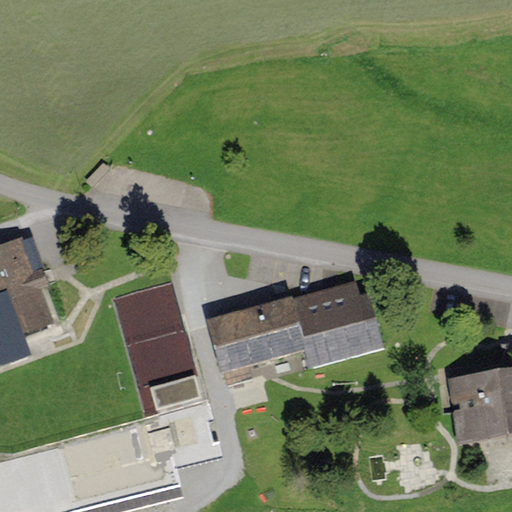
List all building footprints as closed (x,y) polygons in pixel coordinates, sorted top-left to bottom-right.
[(24,244),(0,252),(0,375),(31,364),(22,339),(54,328),(24,244)] [(365,284),(208,326),(223,379),(302,357),(306,371),(383,350),(365,284)] [(126,328),(184,322),(181,286),(160,288),(160,294),(123,297),(126,328)] [(187,337),(152,352),(148,343),(135,348),(150,382),(183,368),(178,356),(192,350),(187,337)] [(511,346),(500,348),(503,376),(511,374),(511,346)] [(155,382),(162,404),(205,390),(198,368),(155,382)] [(511,374),(503,376),(447,385),(457,449),(511,439),(511,374)] [(51,446),(58,474),(42,478),(49,511),(91,511),(178,491),(174,475),(223,463),(209,408),(51,446)]
